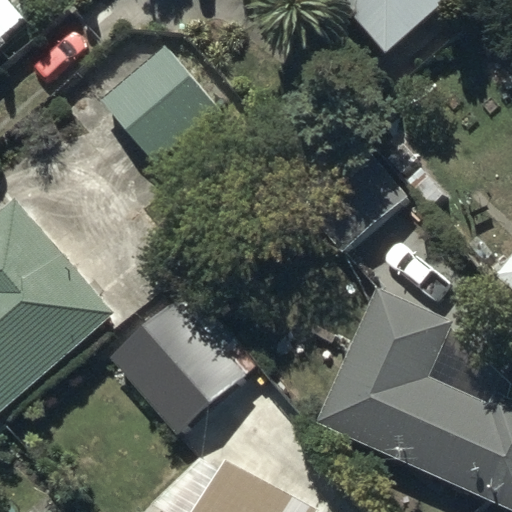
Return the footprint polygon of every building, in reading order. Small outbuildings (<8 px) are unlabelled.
[(333,0),(388,62),(459,0),(333,0)] [(0,56),(9,48),(0,37),(0,56)] [(171,53),(107,104),(160,169),(223,116),(171,53)] [(300,204),(344,257),(408,202),(364,149),(300,204)] [(0,422),(117,319),(20,210),(0,227),(0,422)] [(511,267),(498,285),(511,295),(511,267)] [(320,432),(500,511),(511,511),(511,407),(498,401),(494,410),(433,383),(457,328),(380,294),(320,432)] [(196,295),(116,363),(138,389),(131,395),(141,408),(149,402),(180,439),(260,373),(196,295)] [(208,466),(168,511),(312,511),(231,467),(225,478),(208,466)]
